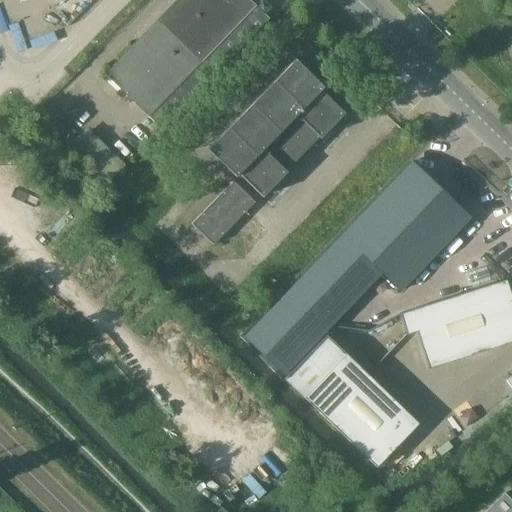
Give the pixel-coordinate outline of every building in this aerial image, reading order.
[(174,0),(103,74),(147,117),(200,62),(213,75),(268,19),(248,0),(174,0)] [(237,174),(241,177),(262,198),(286,173),(284,171),(318,137),(319,138),(344,113),(319,89),(322,87),(294,59),(206,149),(235,177),(237,174)] [(411,161),(243,337),(283,375),(380,273),(399,291),(469,217),(411,161)] [(233,181),(225,189),(191,224),(212,245),(254,203),(233,181)] [(511,341),(511,300),(506,282),(505,279),(399,314),(406,334),(416,331),(428,369),(511,341)] [(325,335),(283,379),(375,467),(418,423),(325,335)] [(511,511),(511,496),(507,492),(487,511),(511,511)]
